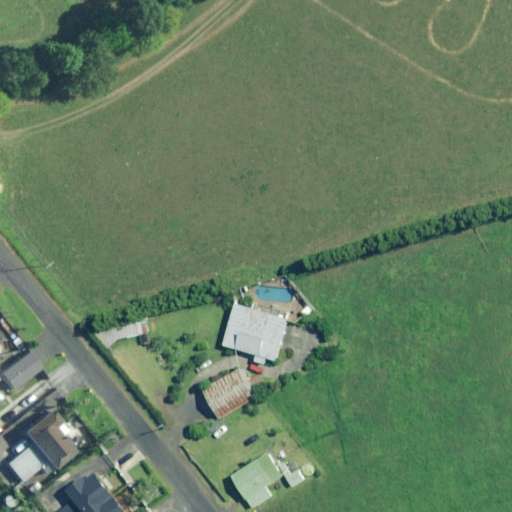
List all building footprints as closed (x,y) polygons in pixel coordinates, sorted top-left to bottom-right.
[(286,319),(233,305),(222,347),(256,356),(254,361),(265,364),(267,358),(275,361),(286,319)] [(107,348),(116,341),(149,334),(145,317),(91,329),(104,344),(107,348)] [(26,351),(0,369),(0,378),(8,389),(38,367),(26,351)] [(240,369),(203,389),(219,418),(256,399),(240,369)] [(62,425),(54,416),(48,408),(18,432),(28,444),(4,464),(18,482),(36,468),(43,476),(86,441),(69,419),(62,425)] [(266,487),(283,476),(268,453),(232,477),(252,508),(271,495),(266,487)] [(291,475),(283,462),(278,465),(292,486),(304,479),(299,470),(291,475)] [(72,500),(57,511),(124,511),(93,473),(86,479),(83,475),(64,490),(72,500)]
